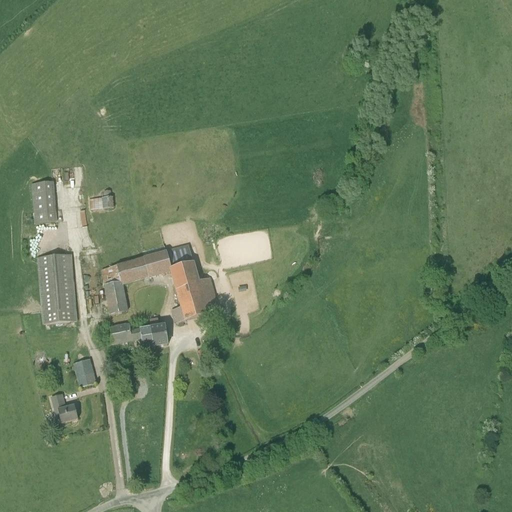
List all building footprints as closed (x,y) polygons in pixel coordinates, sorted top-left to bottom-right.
[(54,183),(51,184),(32,185),(35,226),(57,223),(54,183)] [(113,192),(104,192),(104,199),(90,200),(91,211),(104,210),(114,209),(126,207),(124,196),(113,198),(113,192)] [(208,316),(207,311),(218,308),(211,280),(200,282),(194,264),(190,247),(166,253),(166,252),(116,266),(117,267),(102,271),(104,280),(104,286),(104,287),(110,316),(129,313),(124,286),(171,274),(182,312),(172,314),(174,325),(175,326),(176,326),(176,325),(177,325),(208,316)] [(95,267),(102,266),(100,253),(93,254),(95,267)] [(77,323),(72,257),(37,259),(43,326),(77,323)] [(146,322),(147,330),(150,329),(152,337),(156,339),(158,348),(168,347),(165,327),(157,328),(156,320),(146,322)] [(99,329),(101,338),(103,347),(132,342),(130,332),(131,332),(129,325),(110,329),(110,327),(99,329)] [(130,332),(132,342),(141,340),(143,350),(158,348),(156,339),(152,337),(150,329),(147,330),(131,332),(130,332)] [(89,361),(74,365),(80,389),(96,385),(89,361)] [(51,399),(58,426),(78,420),(75,407),(66,409),(63,396),(51,399)]
